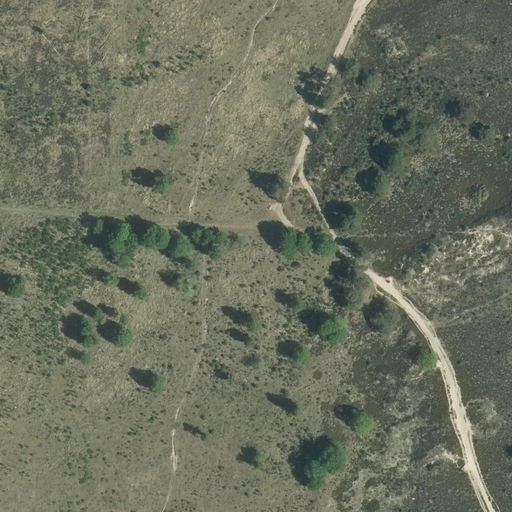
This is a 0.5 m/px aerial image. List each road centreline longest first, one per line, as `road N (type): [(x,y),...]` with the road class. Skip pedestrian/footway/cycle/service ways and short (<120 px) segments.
road 1 (track): [(492,511),(441,352),(388,286),(334,238)]
road 2 (track): [(299,159),(364,0)]
road 3 (track): [(334,238),(292,227),(279,212),(299,159)]
